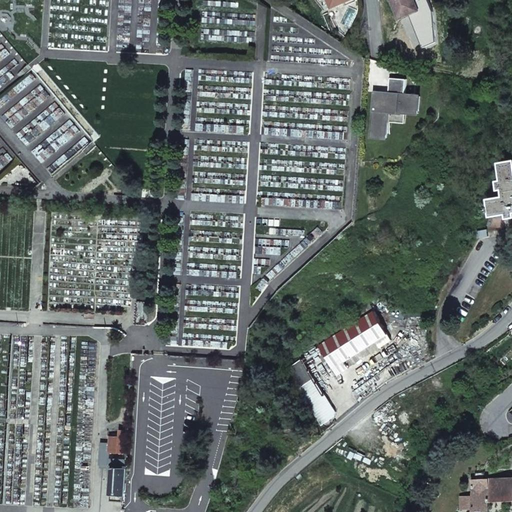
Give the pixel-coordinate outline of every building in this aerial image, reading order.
[(391,0),(399,19),(420,10),(415,0),(391,0)] [(105,66),(71,64),(70,78),(74,79),(74,85),(83,85),(83,97),(99,98),(105,105),(112,105),(112,110),(122,122),(122,124),(136,125),(136,123),(145,114),(152,114),(153,101),(146,101),(138,91),(124,90),(122,87),(115,86),(117,64),(106,63),(105,66)] [(376,94),(372,138),(387,139),(389,113),(419,115),(421,97),(406,96),(407,81),(391,80),(390,95),(376,94)] [(511,160),(501,163),(504,180),(500,181),(501,189),(506,189),(507,196),(490,199),(493,216),(504,214),(504,212),(511,210),(511,218),(511,217),(511,160)] [(477,237),(488,236),(487,228),(476,229),(477,237)] [(399,326),(406,330),(413,319),(407,315),(408,313),(403,309),(405,306),(401,304),(396,311),(400,314),(398,317),(403,320),(399,326)] [(333,376),(338,373),(349,366),(345,361),(376,341),(380,347),(391,340),(369,306),(316,340),(328,358),(323,361),(333,376)] [(345,361),(349,366),(380,347),(376,341),(345,361)] [(337,414),(302,358),(286,368),(323,427),(336,418),(337,414)] [(113,470),(127,470),(128,430),(120,429),(120,436),(111,436),(111,443),(103,443),(101,464),(114,465),(113,470)] [(112,493),(126,493),(127,470),(113,470),(112,493)] [(491,500),(511,498),(511,478),(473,481),(475,510),(491,508),(491,500)] [(112,501),(126,501),(126,493),(112,493),(112,501)]
